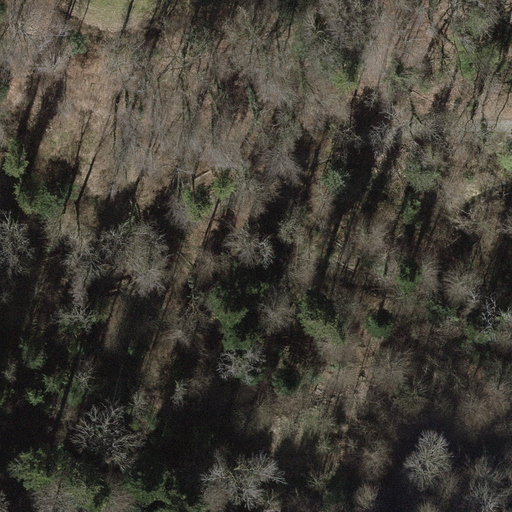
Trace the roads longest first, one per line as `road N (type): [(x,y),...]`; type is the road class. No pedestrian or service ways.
road 1 (track): [(92,362),(158,403),(263,443),(334,454),(429,444),(511,421)]
road 2 (track): [(511,128),(379,135),(205,203)]
